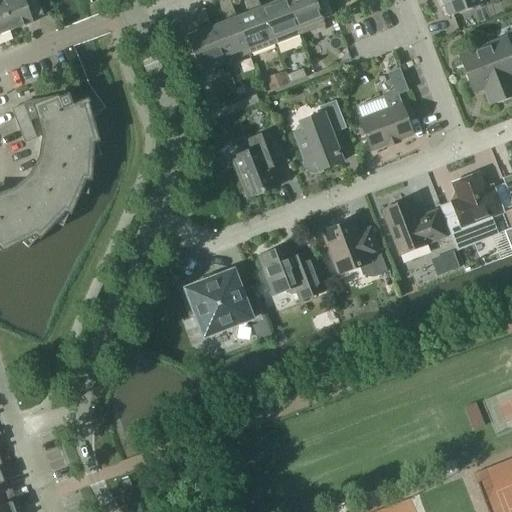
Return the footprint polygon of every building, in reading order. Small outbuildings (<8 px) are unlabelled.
[(0,0),(12,31),(34,23),(32,19),(44,15),(38,0),(0,0)] [(0,0),(0,35),(12,31),(0,0)] [(287,0),(283,0),(262,8),(275,44),(300,35),(287,0)] [(287,0),(300,35),(325,25),(323,19),(334,15),(328,0),(287,0)] [(485,3),(483,0),(442,0),(449,17),(485,3)] [(262,8),(237,18),(251,54),(275,44),(262,8)] [(237,18),(212,28),(226,63),(251,54),(237,18)] [(212,28),(187,37),(201,73),(226,63),(212,28)] [(502,46),(500,41),(460,57),(473,92),(485,88),(491,105),(511,96),(511,43),(510,43),(502,46)] [(291,83),(306,77),(303,69),(287,75),(291,83)] [(372,151),(413,135),(397,95),(409,91),(400,69),(388,73),(394,90),(383,94),(389,109),(360,121),(372,151)] [(265,78),(270,91),(287,85),(282,72),(265,78)] [(0,251),(21,241),(29,249),(54,223),(63,227),(78,194),(89,195),(91,159),(101,156),(92,122),(100,115),(98,113),(88,99),(73,105),(69,94),(36,107),(41,119),(45,138),(51,138),(47,161),(36,181),(19,196),(0,202),(0,251)] [(240,101),(243,109),(259,103),(256,95),(240,101)] [(228,115),(243,109),(240,101),(225,107),(228,115)] [(305,163),(304,164),(304,166),(305,167),(307,169),(308,171),(310,172),(312,173),(314,173),(316,173),(319,173),(322,171),(321,170),(343,162),(332,133),(346,128),(336,102),(321,108),(323,114),(300,123),(303,131),(295,135),(305,163)] [(24,104),(12,109),(25,143),(37,139),(24,104)] [(252,150),(232,158),(248,198),(280,186),(273,168),(270,162),(284,156),(274,130),(248,140),(252,150)] [(511,169),(511,174),(503,178),(511,202),(511,161),(509,163),(511,169)] [(456,201),(440,207),(457,250),(497,234),(490,218),(503,213),(492,187),(485,190),(479,174),(453,184),(457,195),(455,199),(456,201)] [(417,218),(413,216),(413,215),(414,214),(409,200),(382,211),(399,255),(448,237),(437,210),(417,218)] [(360,267),(360,268),(361,270),(363,272),(364,273),(365,274),(368,276),(370,276),(371,277),(372,277),(375,277),(377,276),(379,276),(388,273),(371,228),(358,233),(353,221),(324,233),(328,245),(324,247),(330,261),(334,259),(339,274),(360,266),(360,267)] [(260,271),(258,275),(261,283),(265,285),(269,283),(274,295),(287,290),(288,293),(292,295),(300,292),(303,298),(301,299),(301,300),(323,291),(311,259),(300,263),(296,261),(294,257),(290,245),(260,257),(264,269),(260,271)] [(453,251),(442,255),(448,271),(459,267),(453,251)] [(234,270),(185,289),(204,338),(252,319),(252,318),(260,315),(263,322),(252,326),(258,340),(271,334),(263,313),(253,287),(242,292),(234,270)] [(469,420),(480,416),(475,404),(464,409),(469,420)] [(0,507),(12,503),(16,502),(10,488),(7,490),(0,471),(0,507)] [(0,511),(15,511),(12,503),(0,507),(0,511)]
